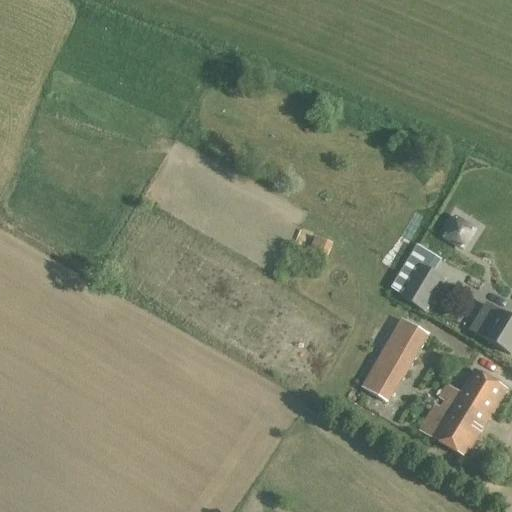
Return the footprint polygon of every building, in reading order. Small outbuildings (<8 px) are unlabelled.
[(308,252),(327,260),(333,245),(314,238),(308,252)] [(443,264),(440,274),(455,279),(458,269),(443,264)] [(420,266),(400,299),(426,315),(446,282),(420,266)] [(470,332),(511,357),(511,355),(511,321),(486,305),(470,332)] [(402,383),(403,383),(430,337),(402,321),(362,389),(389,405),(402,383)] [(476,373),(462,395),(448,387),(440,400),(445,403),(441,409),(436,406),(420,433),(466,461),(508,393),(476,373)]
